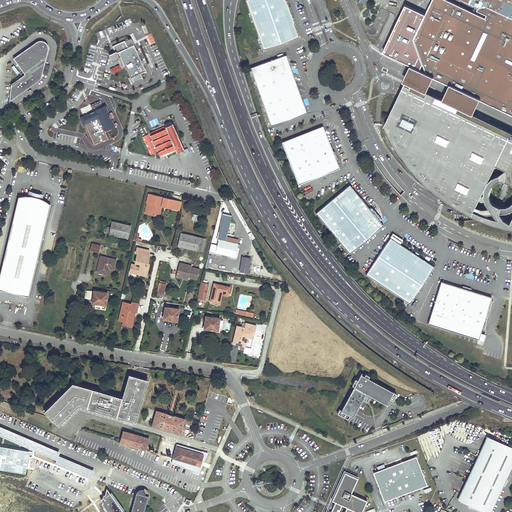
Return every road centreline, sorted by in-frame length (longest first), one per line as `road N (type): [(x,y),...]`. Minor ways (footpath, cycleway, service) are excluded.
road 1 (trunk): [(227,119),(254,189),(324,288),(392,348),(511,411)]
road 2 (trunk): [(376,317),(321,261),(279,199),(201,0)]
road 3 (trunk): [(376,317),(313,237),(278,175),(236,64),(230,6)]
road 4 (unclassified): [(263,456),(235,385),(216,370),(0,332)]
road 5 (unclassified): [(11,120),(38,157),(220,197)]
road 6 (unclassified): [(296,470),(511,387)]
road 7 (trunk): [(511,397),(452,369),(376,317)]
road 8 (trunk): [(150,0),(227,119)]
road 9 (unclassified): [(418,202),(387,165),(354,85)]
road 10 (unclassified): [(338,93),(378,174),(402,201)]
road 11 (trunk): [(186,0),(227,119)]
